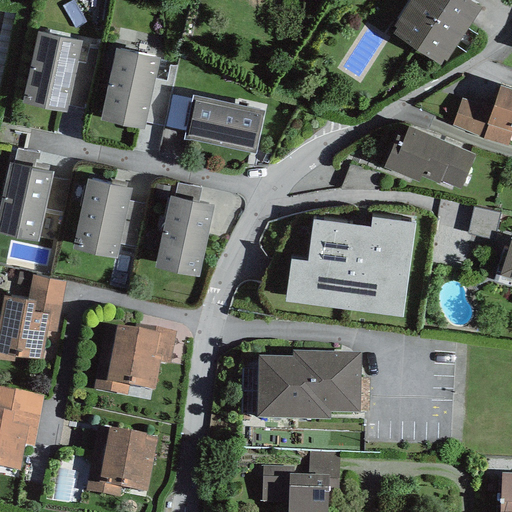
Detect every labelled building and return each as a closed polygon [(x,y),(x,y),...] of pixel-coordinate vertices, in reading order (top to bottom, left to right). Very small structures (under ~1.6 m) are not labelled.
[(468,0),(410,0),(410,1),(463,36),(481,9),(468,0)] [(446,62),(463,36),(410,1),(393,26),(396,28),(392,34),(440,65),(443,60),(446,62)] [(81,41),(36,32),(21,103),(66,113),(81,41)] [(159,59),(115,50),(99,120),(143,130),(145,122),(155,78),(159,59)] [(166,81),(155,78),(145,122),(164,126),(177,67),(170,65),(166,81)] [(511,90),(500,86),(492,109),(487,124),(488,125),(483,139),(507,147),(511,133),(511,132),(511,90)] [(191,99),(172,95),(166,125),(185,129),(191,99)] [(264,111),(192,95),(191,99),(185,129),(183,140),(255,156),(264,111)] [(487,124),(492,109),(462,99),(452,125),(483,139),(488,125),(487,124)] [(475,155),(408,127),(403,137),(398,135),(384,168),(418,183),(421,177),(439,185),(441,181),(460,189),(475,155)] [(53,172),(9,163),(0,202),(0,234),(38,242),(53,172)] [(348,165),(347,181),(373,182),(373,165),(348,165)] [(132,190),(87,180),(71,249),(116,259),(119,244),(129,201),(132,190)] [(177,183),(174,197),(197,202),(200,188),(177,183)] [(477,196),(471,222),(495,228),(501,202),(477,196)] [(174,197),(169,197),(154,269),(198,278),(212,205),(197,202),(174,197)] [(145,205),(129,201),(119,244),(135,247),(145,205)] [(372,218),(370,227),(312,220),(307,261),(290,259),(284,303),(403,318),(415,224),(372,218)] [(511,238),(499,276),(511,279),(511,238)] [(32,274),(26,300),(60,307),(66,281),(32,274)] [(26,300),(3,297),(0,314),(0,359),(14,362),(15,356),(41,360),(46,331),(56,333),(60,307),(26,300)] [(135,328),(116,325),(107,381),(95,379),(93,388),(127,394),(128,385),(155,390),(160,361),(170,363),(176,331),(135,324),(135,328)] [(257,355),(256,417),(331,419),(331,412),(359,412),(361,352),(292,350),(291,356),(257,355)] [(42,395),(0,386),(0,409),(30,415),(38,417),(42,395)] [(30,415),(0,409),(0,465),(19,470),(24,444),(33,446),(38,417),(30,415)] [(145,434),(109,427),(99,481),(87,479),(86,490),(119,496),(121,486),(148,490),(157,438),(145,436),(145,434)] [(309,451),(308,475),(327,475),(327,487),(337,487),(338,452),(309,451)] [(287,503),(286,511),(326,511),(327,487),(327,475),(308,475),(293,474),(293,466),(262,465),(261,502),(287,503)] [(499,511),(511,511),(511,473),(501,473),(499,511)]
